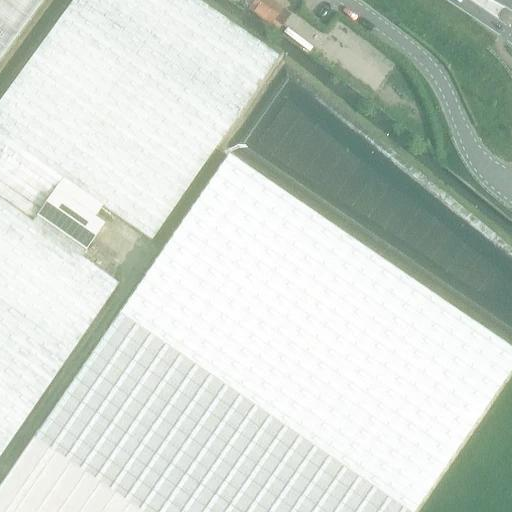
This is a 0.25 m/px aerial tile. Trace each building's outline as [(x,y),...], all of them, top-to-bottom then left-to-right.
[(63,180),(102,208),(150,241),(266,73),(278,57),(197,1),(195,0),(73,0),(73,1),(26,64),(0,100),(0,455),(119,282),(83,257),(86,252),(35,218),(63,180)] [(0,0),(0,58),(42,0),(0,0)] [(283,9),(270,0),(255,0),(248,12),(269,28),(270,26),(277,31),(281,27),(273,22),(283,9)] [(388,74),(371,59),(357,75),(374,90),(388,74)] [(0,511),(414,511),(511,370),(511,350),(228,156),(0,488),(0,511)] [(94,218),(102,208),(63,180),(35,218),(86,252),(104,225),(94,218)]
